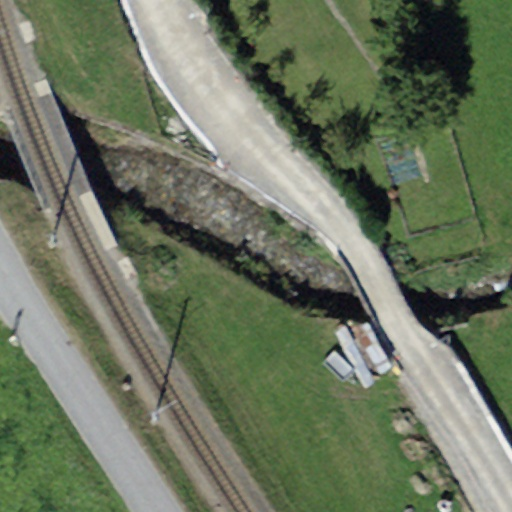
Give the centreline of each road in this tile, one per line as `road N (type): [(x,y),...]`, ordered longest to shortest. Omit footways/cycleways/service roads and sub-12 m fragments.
road 1 (residential): [(172,0),(223,98),(331,215),(390,300),(510,511)]
road 2 (residential): [(0,277),(151,511)]
